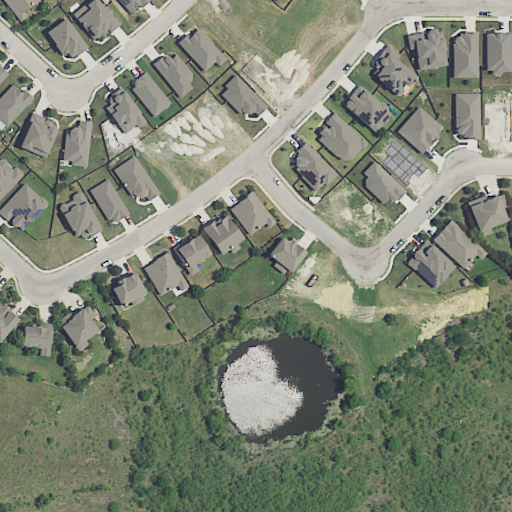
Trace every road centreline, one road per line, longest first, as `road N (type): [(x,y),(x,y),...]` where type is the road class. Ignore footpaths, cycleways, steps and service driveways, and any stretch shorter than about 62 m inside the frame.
road 1 (residential): [(511,6),(390,7),(251,156),(113,250),(42,286)]
road 2 (residential): [(511,164),(466,166),(367,264),(288,201),(251,156)]
road 3 (residential): [(185,0),(67,96),(0,31)]
